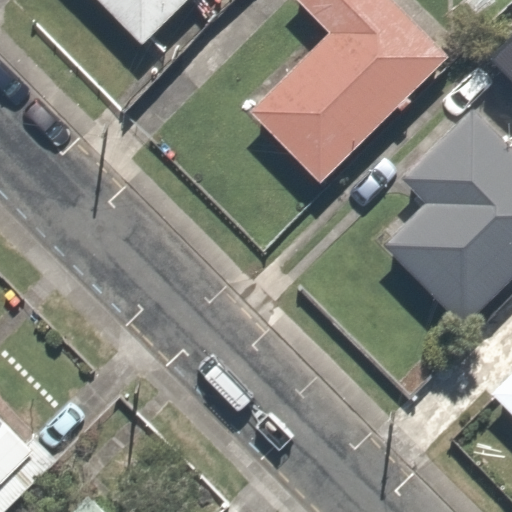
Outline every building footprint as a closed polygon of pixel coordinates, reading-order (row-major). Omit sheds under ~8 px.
[(187,0),(103,0),(150,42),(187,0)] [(301,0),(330,27),(253,107),(323,174),(447,44),(401,0),(301,0)] [(511,7),(499,18),(511,32),(511,7)] [(401,166),(427,193),(381,236),(468,330),(511,288),(511,131),(503,122),(498,127),(472,99),(401,166)] [(511,358),(486,387),(501,400),(458,448),(511,496),(511,358)] [(0,406),(0,473),(34,437),(0,406)] [(102,511),(88,497),(71,511),(102,511)]
